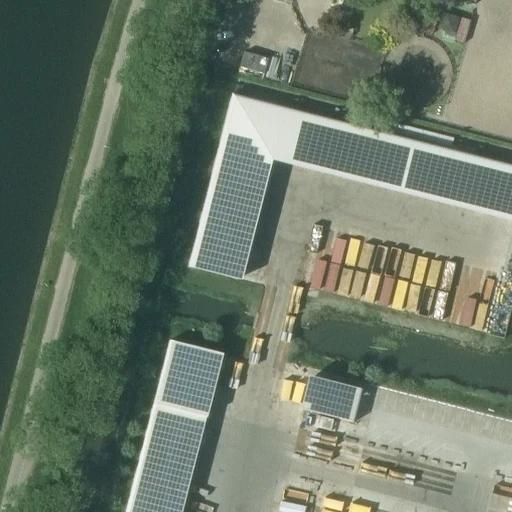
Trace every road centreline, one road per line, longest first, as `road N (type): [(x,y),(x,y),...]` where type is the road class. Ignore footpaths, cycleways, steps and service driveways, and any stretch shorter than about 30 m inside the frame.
road 1 (unclassified): [(5,511),(139,0)]
road 2 (unknown): [(247,463),(444,511)]
